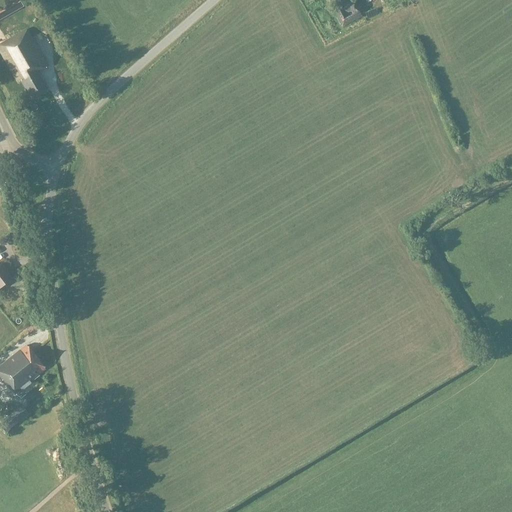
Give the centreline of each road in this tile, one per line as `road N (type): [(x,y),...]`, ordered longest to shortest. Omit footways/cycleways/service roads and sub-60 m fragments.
road 1 (tertiary): [(105,511),(52,291),(46,208),(54,168)]
road 2 (track): [(475,354),(483,348),(480,335),(423,232),(511,173)]
road 3 (unclassified): [(54,168),(95,104),(214,0)]
